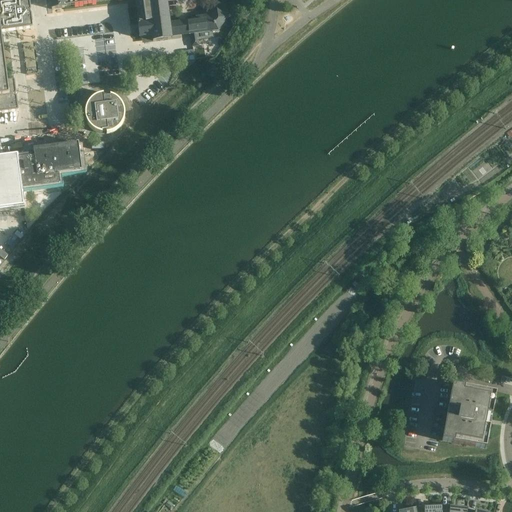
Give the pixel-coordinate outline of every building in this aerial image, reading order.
[(9,1),(0,2),(0,114),(18,112),(18,111),(15,82),(14,81),(7,82),(1,34),(13,33),(32,30),(33,30),(33,29),(29,0),(19,0),(16,0),(9,1)] [(168,24),(165,0),(50,0),(52,11),(65,9),(65,7),(121,0),(135,0),(138,24),(137,24),(138,39),(151,37),(151,43),(171,41),(171,37),(184,35),(190,35),(192,46),(198,46),(197,40),(212,38),(211,32),(217,31),(226,19),(224,17),(225,16),(219,12),(218,13),(216,11),(212,17),(211,16),(195,18),(196,21),(184,22),(168,24)] [(99,132),(103,133),(107,133),(111,132),(115,131),(118,129),(121,126),(124,123),(125,119),(126,115),(126,111),(126,107),(124,104),(122,100),(120,97),(117,95),(113,93),(109,92),(105,91),(101,92),(97,93),(93,95),(90,98),(87,101),(85,105),(84,109),(84,114),(85,118),(86,122),(89,125),(92,128),(95,131),(99,132)] [(0,211),(24,208),(22,190),(60,185),(58,174),(82,171),(78,144),(33,150),(33,154),(18,156),(18,155),(0,157),(0,211)] [(445,419),(441,441),(485,449),(489,427),(487,427),(488,425),(489,425),(491,418),(489,418),(489,416),(491,416),(495,394),(452,386),(447,408),(456,410),(454,421),(445,419)]
